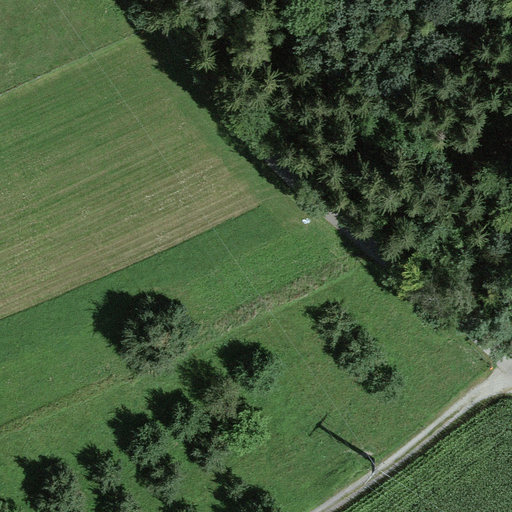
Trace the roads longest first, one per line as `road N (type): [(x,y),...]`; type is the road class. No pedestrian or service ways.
road 1 (residential): [(145,0),(299,187),(511,372)]
road 2 (track): [(320,511),(506,368)]
road 3 (track): [(219,95),(400,0)]
